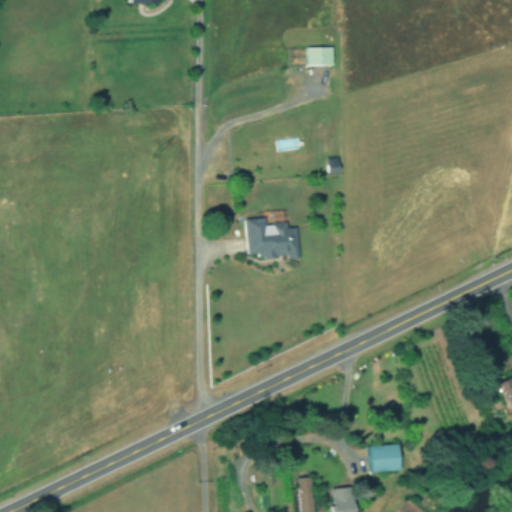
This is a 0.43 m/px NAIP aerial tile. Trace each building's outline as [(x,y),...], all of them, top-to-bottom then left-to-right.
[(294,37),(295,59),(320,59),(321,36),(294,37)] [(230,210),(236,246),(245,247),(263,248),(261,230),(274,231),(273,213),(252,214),(252,206),(230,210)] [(491,370),(505,403),(511,399),(511,366),(509,361),(491,370)] [(357,437),(359,466),(395,462),(392,431),(357,437)] [(283,468),(288,506),(305,505),(303,464),(283,468)] [(321,477),(324,511),(349,511),(348,474),(321,477)]
